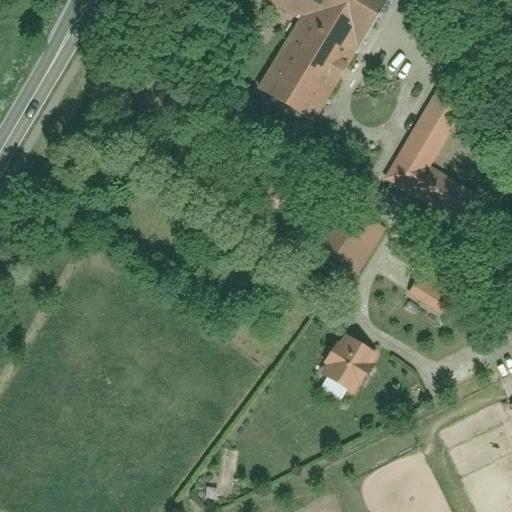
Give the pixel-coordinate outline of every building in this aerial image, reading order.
[(383,0),(286,0),(308,13),(263,86),(312,116),(383,0)] [(421,36),(398,73),(428,91),(451,54),(421,36)] [(470,103),(442,86),(389,174),(417,191),(434,162),(470,103)] [(489,195),(434,162),(417,191),(471,223),(489,195)] [(263,180),(251,196),(272,211),(283,194),(263,180)] [(388,228),(350,207),(325,254),(362,274),(388,228)] [(427,264),(412,290),(450,311),(464,285),(427,264)] [(380,353),(348,334),(325,373),(356,392),(380,353)]
